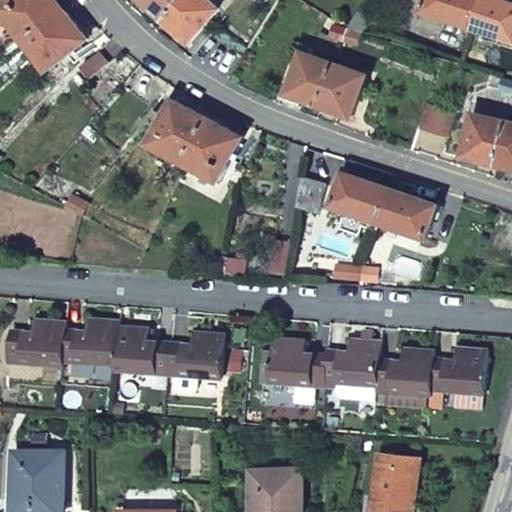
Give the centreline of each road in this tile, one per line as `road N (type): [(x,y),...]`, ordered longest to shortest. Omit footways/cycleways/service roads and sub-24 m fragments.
road 1 (residential): [(511,323),(0,282)]
road 2 (residential): [(101,0),(152,47),(285,123),(511,199)]
